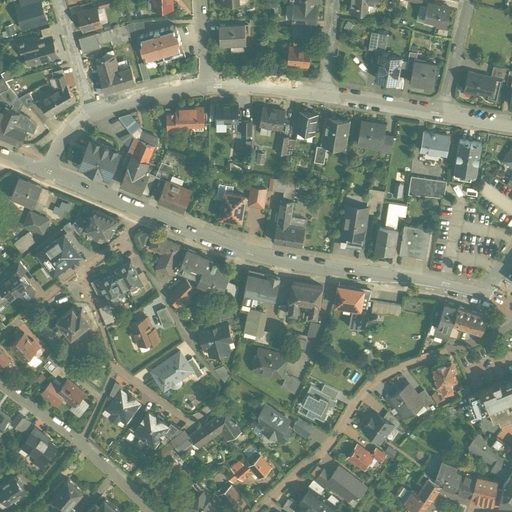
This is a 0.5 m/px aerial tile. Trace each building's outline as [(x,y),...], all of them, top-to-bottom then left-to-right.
[(34,0),(22,4),(16,5),(23,28),(47,20),(40,0),(34,0)] [(113,0),(98,0),(101,7),(97,8),(114,3),(113,0)] [(148,0),(149,9),(154,8),(154,9),(173,8),(172,0),(148,0)] [(351,0),(350,12),(367,13),(368,2),(379,3),(378,0),(351,0)] [(450,8),(428,3),(425,19),(437,21),(437,24),(446,27),(450,8)] [(315,6),(297,4),(294,4),(293,19),(316,21),(317,6),(315,6)] [(97,7),(79,12),(84,29),(102,24),(97,8),(97,7)] [(144,20),(135,21),(135,33),(145,32),(144,20)] [(135,21),(127,23),(132,38),(135,37),(135,33),(135,21)] [(127,24),(96,33),(99,43),(112,40),(112,44),(131,39),(127,24)] [(245,24),(220,25),(221,43),(246,42),(245,24)] [(176,25),(138,36),(146,61),(156,58),(156,60),(174,55),(173,53),(183,50),(176,25)] [(313,27),(295,25),(294,33),(312,35),(313,27)] [(96,32),(79,37),(83,52),(100,47),(99,43),(96,33),(96,32)] [(387,34),(379,32),(376,50),(385,51),(387,34)] [(53,36),(38,41),(37,36),(23,40),(29,63),(58,55),(53,36)] [(311,47),(290,46),(289,62),(301,63),(301,65),(308,66),(308,64),(309,64),(311,47)] [(418,52),(410,51),(407,68),(413,69),(415,57),(417,58),(418,52)] [(401,57),(381,53),(377,78),(396,81),(401,57)] [(119,69),(115,54),(104,57),(104,56),(102,56),(103,57),(96,59),(105,91),(136,81),(131,66),(119,69)] [(437,64),(420,61),(420,58),(417,58),(415,57),(413,69),(410,82),(433,86),(437,64)] [(145,63),(139,65),(144,79),(150,77),(145,63)] [(509,69),(494,65),(491,76),(502,79),(507,81),(509,69)] [(491,76),(469,71),(465,91),(476,93),(476,92),(488,94),(487,97),(497,99),(502,79),(491,76)] [(67,84),(64,74),(56,76),(59,88),(53,92),(62,107),(76,99),(67,84)] [(4,76),(0,78),(0,92),(10,87),(4,76)] [(10,87),(0,92),(10,104),(10,103),(12,103),(18,95),(10,87)] [(29,91),(19,97),(24,102),(28,106),(36,102),(29,91)] [(53,91),(40,99),(50,115),(63,108),(62,107),(53,92),(53,91)] [(18,95),(12,103),(13,104),(11,108),(20,111),(24,102),(19,97),(18,95)] [(238,104),(216,104),(217,122),(226,122),(226,121),(239,121),(238,104)] [(11,108),(5,106),(2,114),(0,118),(0,135),(18,143),(25,128),(30,117),(26,115),(20,112),(20,111),(11,108)] [(204,106),(176,108),(176,112),(171,112),(167,112),(168,126),(168,129),(170,129),(170,130),(176,130),(176,129),(178,129),(178,125),(193,124),(203,124),(205,124),(204,117),(207,117),(206,112),(204,112),(204,106)] [(285,110),(263,106),(260,125),(282,128),(285,110)] [(171,109),(157,110),(161,126),(168,126),(167,112),(171,112),(171,109)] [(317,113),(301,110),(297,131),(298,131),(305,132),(314,133),(317,113)] [(137,122),(130,113),(119,116),(129,129),(137,122)] [(30,117),(25,128),(34,132),(38,124),(30,117)] [(348,120),(328,117),(323,143),(344,146),(348,120)] [(386,124),(362,120),(358,143),(368,145),(369,141),(381,144),(382,144),(384,134),(386,124)] [(251,121),(242,121),(242,134),(251,134),(251,121)] [(157,137),(143,131),(140,139),(133,155),(148,161),(155,145),(158,144),(157,137)] [(449,135),(424,131),(421,150),(446,154),(449,135)] [(131,132),(120,137),(127,145),(131,146),(135,137),(131,132)] [(394,136),(384,134),(382,144),(381,144),(380,150),(391,151),(394,136)] [(288,136),(280,135),(277,152),(285,154),(288,136)] [(131,146),(128,153),(133,155),(140,139),(135,137),(131,146)] [(297,139),(289,138),(286,154),(294,155),(297,139)] [(110,147),(101,142),(100,142),(94,140),(95,139),(94,139),(93,140),(90,139),(79,166),(109,178),(120,151),(117,150),(118,149),(117,149),(111,147),(111,146),(110,147)] [(482,142),(460,139),(455,170),(459,171),(458,176),(471,178),(472,173),(476,174),(482,142)] [(326,147),(317,145),(314,161),(324,162),(326,147)] [(133,155),(128,153),(124,164),(128,165),(128,166),(133,155)] [(148,161),(133,155),(128,166),(128,165),(121,183),(142,192),(149,174),(144,171),(148,161)] [(170,164),(162,161),(156,176),(164,179),(170,164)] [(447,181),(411,175),(408,194),(442,197),(444,197),(447,181)] [(42,186),(19,177),(12,195),(34,204),(42,186)] [(296,181),(274,178),(272,189),(284,191),(283,198),(294,200),(296,185),(296,181)] [(192,189),(168,181),(164,191),(162,190),(159,198),(184,209),(192,189)] [(266,188),(252,186),(249,203),(263,206),(266,188)] [(402,188),(395,187),(394,195),(401,196),(402,188)] [(385,190),(370,188),(367,207),(367,212),(375,213),(378,200),(383,201),(385,190)] [(245,194),(225,191),(224,198),(221,198),(219,208),(223,208),(221,216),(241,219),(245,194)] [(283,198),(281,198),(277,221),(290,224),(294,200),(283,198)] [(407,205),(389,202),(385,227),(396,229),(398,214),(405,215),(407,205)] [(367,207),(350,205),(349,215),(346,214),(343,234),(347,235),(347,234),(363,237),(367,212),(367,207)] [(117,218),(93,208),(89,219),(85,227),(86,227),(109,237),(110,236),(112,236),(114,231),(113,229),(112,229),(117,218)] [(49,219),(30,211),(25,225),(43,232),(49,219)] [(89,219),(80,215),(72,224),(81,235),(82,236),(86,227),(85,227),(89,219)] [(72,224),(70,221),(58,231),(67,243),(70,241),(71,243),(81,235),(72,224)] [(277,221),(274,241),(302,245),(305,226),(290,224),(277,221)] [(431,228),(404,224),(399,254),(426,258),(431,228)] [(385,227),(379,226),(377,241),(380,241),(379,250),(394,253),(397,229),(396,229),(385,227)] [(182,246),(156,234),(150,246),(160,251),(161,248),(167,251),(163,261),(160,260),(157,267),(170,273),(182,246)] [(363,237),(347,234),(347,235),(345,245),(356,247),(356,246),(362,247),(364,237),(363,237)] [(67,243),(55,253),(64,265),(64,264),(79,253),(71,243),(70,241),(67,243)] [(208,257),(187,248),(180,266),(200,275),(208,257)] [(55,253),(47,259),(57,272),(65,266),(64,264),(64,265),(55,253)] [(231,269),(212,261),(213,259),(208,257),(200,275),(198,280),(208,285),(207,288),(214,291),(215,288),(222,290),(227,279),(231,269)] [(27,268),(19,259),(11,266),(15,270),(19,275),(27,268)] [(143,281),(131,259),(117,267),(120,274),(116,276),(114,272),(100,280),(105,290),(110,299),(124,291),(122,288),(127,285),(129,289),(143,281)] [(11,266),(4,272),(8,276),(15,270),(11,266)] [(279,276),(249,269),(244,291),(245,291),(259,294),(275,298),(277,288),(276,288),(279,276)] [(8,276),(0,281),(0,302),(3,300),(5,303),(18,291),(27,284),(19,275),(15,270),(8,276)] [(187,277),(170,294),(180,313),(201,292),(187,277)] [(100,280),(99,278),(92,282),(97,294),(105,290),(100,280)] [(240,285),(227,279),(222,290),(221,293),(236,299),(240,285)] [(306,283),(293,281),(290,299),(299,300),(304,301),(306,283)] [(28,283),(27,283),(27,284),(18,291),(26,301),(35,294),(34,294),(35,294),(34,293),(35,291),(35,290),(30,283),(30,284),(28,283)] [(322,286),(306,283),(304,301),(311,302),(319,303),(320,303),(322,286)] [(371,289),(338,284),(335,304),(352,307),(349,325),(361,327),(371,289)] [(259,294),(245,291),(241,308),(251,310),(254,311),(255,307),(256,303),(257,303),(259,294)] [(299,300),(290,299),(288,312),(297,313),(299,300)] [(402,304),(373,300),(372,311),(400,315),(402,304)] [(319,303),(311,302),(309,315),(317,316),(319,303)] [(438,321),(435,332),(435,333),(448,337),(449,334),(458,307),(444,303),(438,321)] [(287,306),(281,305),(279,315),(285,317),(287,306)] [(458,307),(449,334),(458,337),(461,329),(458,328),(459,324),(481,332),(487,315),(483,314),(483,313),(460,306),(458,305),(458,307)] [(73,306),(57,318),(61,324),(56,328),(62,336),(67,332),(72,337),(92,321),(82,309),(78,312),(73,306)] [(166,306),(157,310),(163,326),(174,322),(166,306)] [(254,311),(251,310),(250,315),(249,315),(246,329),(257,331),(262,332),(262,329),(265,318),(261,318),(263,309),(255,307),(254,311)] [(233,314),(220,317),(221,323),(228,321),(228,324),(236,322),(233,314)] [(147,316),(131,323),(139,344),(147,340),(148,343),(159,339),(155,328),(153,329),(147,316)] [(438,321),(432,319),(427,335),(434,337),(435,333),(435,332),(438,321)] [(221,323),(199,329),(204,347),(207,346),(209,347),(211,355),(230,349),(228,342),(229,340),(233,339),(228,324),(228,321),(221,323)] [(262,329),(262,332),(257,331),(255,339),(268,343),(271,331),(262,329)] [(32,341),(24,332),(11,344),(24,360),(27,357),(31,362),(40,355),(35,350),(39,347),(33,339),(32,341)] [(307,339),(298,337),(296,345),(305,347),(307,339)] [(147,340),(139,344),(142,350),(144,351),(149,348),(150,347),(148,343),(147,340)] [(286,354),(259,347),(254,366),(272,370),(271,373),(281,375),(282,371),(286,354)] [(180,350),(166,360),(167,362),(160,366),(159,365),(152,370),(163,386),(170,382),(171,384),(173,385),(175,386),(177,386),(179,385),(180,384),(181,382),(181,380),(181,378),(179,375),(191,367),(187,360),(180,350)] [(61,360),(52,351),(47,357),(56,366),(61,360)] [(203,373),(192,357),(187,360),(191,367),(198,377),(203,373)] [(61,360),(56,366),(57,366),(51,372),(56,376),(59,373),(63,376),(71,368),(61,360)] [(451,361),(441,364),(439,364),(435,365),(434,366),(432,367),(438,391),(443,389),(444,393),(453,390),(451,382),(457,381),(451,361)] [(224,364),(214,368),(225,381),(230,374),(229,373),(227,371),(228,370),(224,364)] [(301,382),(283,374),(283,378),(286,379),(282,386),(295,393),(301,382)] [(68,378),(61,387),(52,380),(43,392),(58,403),(64,396),(73,404),(74,405),(80,397),(85,391),(68,378)] [(493,385),(480,390),(480,389),(479,388),(468,393),(468,394),(470,400),(467,401),(467,402),(473,417),(473,418),(489,412),(488,410),(506,402),(508,408),(511,406),(511,379),(506,382),(502,384),(500,380),(492,383),(493,385)] [(124,387),(116,381),(110,393),(116,397),(121,389),(122,390),(124,387)] [(324,382),(321,389),(336,396),(339,390),(324,382)] [(416,394),(408,383),(391,395),(395,401),(394,402),(397,406),(401,406),(407,415),(423,403),(416,394)] [(311,384),(301,404),(317,412),(315,415),(324,420),(327,412),(326,412),(331,402),(333,402),(336,396),(321,389),(311,384)] [(467,385),(458,390),(462,396),(471,391),(467,385)] [(433,401),(424,388),(416,394),(423,403),(425,407),(433,401)] [(122,390),(121,389),(116,397),(108,408),(114,412),(110,417),(117,422),(120,417),(126,421),(140,403),(122,390)] [(435,392),(430,395),(435,403),(440,400),(435,392)] [(80,397),(74,405),(73,404),(71,408),(79,415),(88,403),(80,397)] [(506,402),(488,410),(489,412),(493,423),(499,421),(500,426),(511,421),(511,406),(508,408),(506,402)] [(284,416),(265,404),(260,412),(263,414),(258,422),(268,430),(267,432),(272,435),(276,435),(283,439),(290,430),(283,425),(282,425),(281,421),(284,416)] [(0,432),(2,430),(0,429),(10,416),(0,408),(0,432)] [(227,409),(190,435),(194,441),(198,438),(202,443),(222,429),(228,437),(241,428),(236,421),(237,420),(236,419),(235,420),(227,409)] [(168,424),(149,410),(135,429),(141,434),(139,437),(147,442),(149,439),(155,443),(163,432),(169,424),(168,424)] [(401,422),(387,410),(383,417),(393,424),(392,426),(396,429),(401,422)] [(383,417),(376,412),(363,429),(380,441),(392,426),(393,424),(383,417)] [(20,413),(12,423),(19,427),(26,418),(20,413)] [(314,425),(298,417),(293,426),(308,436),(314,425)] [(171,421),(168,424),(169,424),(163,432),(171,438),(178,431),(180,427),(171,421)] [(268,430),(258,422),(254,428),(261,436),(265,436),(267,432),(268,430)] [(35,427),(22,445),(45,462),(56,446),(43,437),(45,434),(35,427)] [(185,429),(170,440),(180,452),(192,444),(191,443),(194,441),(190,435),(185,429)] [(490,444),(478,432),(469,445),(470,448),(472,450),(473,452),(475,454),(477,453),(484,458),(485,459),(487,461),(488,460),(494,464),(492,467),(493,469),(500,474),(500,475),(502,477),(504,476),(507,478),(507,477),(511,469),(511,461),(509,459),(505,456),(504,456),(498,453),(490,444)] [(511,454),(511,447),(497,436),(490,444),(498,453),(504,456),(505,456),(509,459),(511,454)] [(198,438),(194,441),(191,443),(192,444),(195,448),(198,446),(202,443),(198,438)] [(166,443),(156,453),(160,458),(171,449),(166,443)] [(372,454),(357,444),(348,456),(365,469),(374,456),(372,454)] [(386,454),(376,447),(372,454),(374,456),(381,461),(386,454)] [(271,458),(262,448),(258,452),(261,455),(266,461),(271,458)] [(256,450),(247,458),(251,463),(261,455),(258,452),(256,450)] [(172,454),(163,462),(172,472),(177,468),(174,464),(178,461),(172,454)] [(247,458),(227,475),(233,481),(240,475),(243,479),(255,469),(260,474),(270,465),(266,461),(261,455),(251,463),(247,458)] [(458,465),(442,459),(434,480),(441,485),(454,490),(461,472),(456,469),(458,465)] [(479,468),(467,462),(465,466),(466,468),(478,473),(479,468)] [(368,485),(339,463),(331,473),(324,468),(315,479),(329,491),(332,487),(349,501),(354,495),(357,499),(368,485)] [(511,469),(507,477),(507,478),(503,485),(502,487),(497,486),(493,502),(499,502),(511,502),(511,469)] [(434,480),(424,472),(418,480),(423,483),(418,492),(431,501),(441,485),(434,480)] [(461,472),(454,490),(470,497),(476,478),(461,472)] [(15,475),(0,484),(0,496),(2,495),(7,502),(25,490),(26,490),(21,482),(20,482),(15,475)] [(498,479),(477,475),(476,478),(470,497),(493,502),(497,486),(498,479)] [(68,477),(63,483),(60,480),(53,488),(56,491),(51,497),(58,504),(52,511),(53,511),(63,511),(83,490),(68,477)] [(209,488),(200,478),(196,482),(203,491),(204,492),(209,488)] [(315,479),(313,479),(308,486),(312,490),(313,488),(319,493),(324,488),(315,479)] [(196,482),(195,481),(184,490),(192,500),(203,491),(196,482)] [(231,486),(220,494),(229,506),(240,498),(231,486)] [(319,493),(313,488),(312,490),(309,494),(311,496),(309,499),(303,496),(295,507),(302,511),(311,511),(312,511),(318,511),(319,511),(320,511),(330,511),(335,505),(319,493)] [(413,492),(408,489),(401,499),(406,503),(413,492)] [(418,492),(415,490),(413,492),(406,503),(415,509),(419,511),(423,511),(431,501),(418,492)] [(221,511),(204,492),(203,491),(192,500),(185,506),(190,511),(221,511)] [(105,497),(100,503),(96,500),(85,511),(118,511),(120,511),(105,497)]
